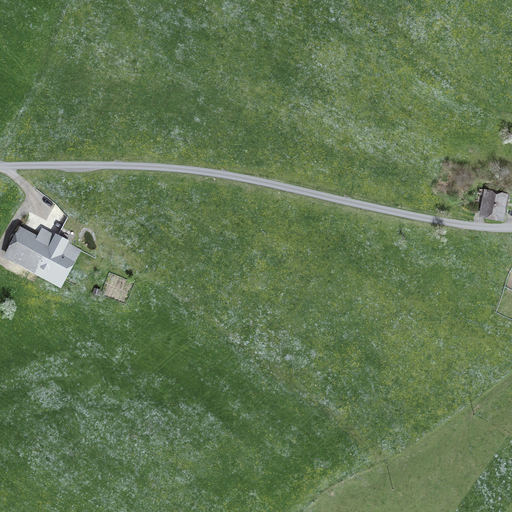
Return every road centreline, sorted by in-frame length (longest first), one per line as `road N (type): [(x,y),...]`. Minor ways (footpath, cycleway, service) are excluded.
road 1 (unclassified): [(511,228),(226,173),(0,164)]
road 2 (track): [(0,165),(31,195),(3,238),(0,256),(9,267)]
